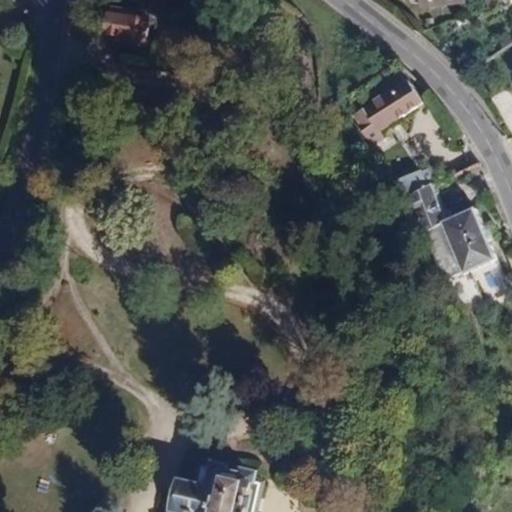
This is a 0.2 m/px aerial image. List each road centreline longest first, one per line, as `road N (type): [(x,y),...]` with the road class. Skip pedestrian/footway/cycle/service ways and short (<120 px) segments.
road 1 (tertiary): [(511,191),(480,125),(439,71),(346,0)]
road 2 (residential): [(51,0),(39,124),(0,232)]
